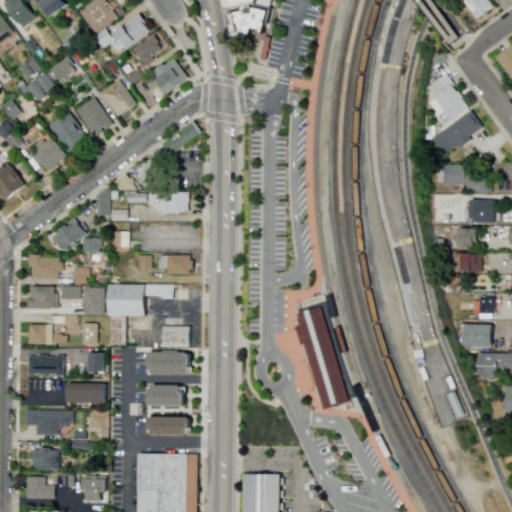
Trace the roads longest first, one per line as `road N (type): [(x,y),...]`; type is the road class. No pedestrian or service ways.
road 1 (tertiary): [(218,511),(220,98)]
road 2 (residential): [(0,242),(183,105),(220,98)]
